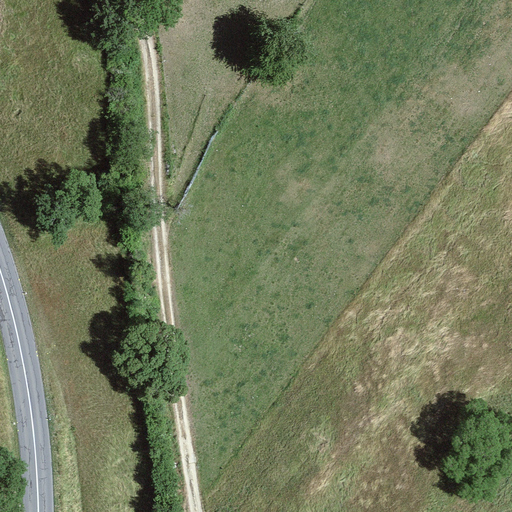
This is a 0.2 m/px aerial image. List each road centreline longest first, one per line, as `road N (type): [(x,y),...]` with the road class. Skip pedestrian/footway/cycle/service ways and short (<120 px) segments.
road 1 (track): [(196,511),(162,269),(146,42),(133,0)]
road 2 (primary): [(0,269),(26,380),(38,511)]
